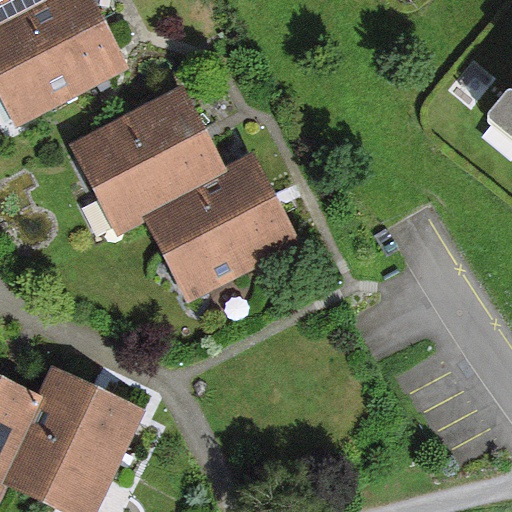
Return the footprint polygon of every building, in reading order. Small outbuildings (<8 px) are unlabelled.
[(0,98),(18,131),(131,71),(93,0),(61,0),(59,1),(0,32),(0,98)] [(0,0),(0,32),(59,1),(58,0),(0,0)] [(155,210),(221,178),(182,97),(82,145),(122,226),(155,210)] [(511,110),(496,131),(511,143),(511,110)] [(192,286),(285,241),(248,164),(221,178),(155,210),(192,286)] [(86,510),(130,417),(53,381),(41,408),(10,474),(86,510)] [(0,494),(10,474),(41,408),(0,388),(0,494)]
